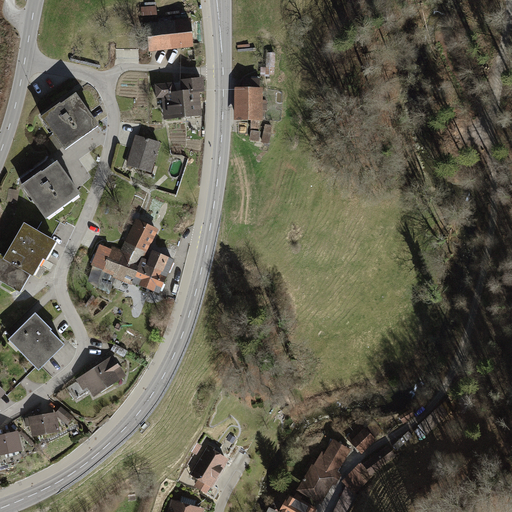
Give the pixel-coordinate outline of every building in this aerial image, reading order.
[(156,6),(141,7),(141,16),(157,15),(156,6)] [(190,20),(147,24),(149,51),(193,47),(190,20)] [(138,35),(116,35),(116,49),(138,49),(138,35)] [(147,45),(147,44),(146,43),(145,42),(143,42),(142,42),(141,43),(140,44),(139,45),(139,47),(140,48),(141,49),(142,50),(143,50),(144,50),(146,50),(147,49),(147,48),(148,46),(147,45)] [(275,53),(266,52),(265,74),(274,75),(275,53)] [(181,80),(182,91),(185,117),(202,116),(200,93),(205,93),(203,78),(190,79),(181,80)] [(260,79),(244,79),(243,89),(235,88),(235,120),(263,121),(263,88),(260,88),(260,79)] [(182,91),(175,92),(173,82),(164,83),(155,84),(156,98),(162,97),(164,119),(185,117),(182,91)] [(62,103),(43,117),(55,133),(64,146),(67,150),(102,124),(78,93),(63,104),(62,103)] [(251,131),(249,140),(259,142),(260,132),(251,131)] [(64,146),(55,133),(43,142),(52,154),(64,146)] [(271,134),(263,133),(262,143),(269,144),(271,134)] [(161,143),(136,136),(127,166),(152,173),(161,143)] [(83,194),(60,161),(44,172),(43,171),(24,185),(46,216),(48,219),(51,217),(83,194)] [(9,189),(7,201),(18,203),(20,191),(9,189)] [(48,219),(46,216),(38,229),(52,237),(61,223),(51,217),(48,219)] [(114,252),(101,246),(92,265),(105,270),(98,287),(110,293),(116,279),(134,287),(135,285),(163,297),(168,287),(172,276),(180,259),(153,247),(157,237),(160,230),(137,220),(122,253),(115,249),(114,252)] [(38,229),(26,223),(6,257),(1,254),(0,255),(0,280),(22,293),(32,275),(35,277),(45,259),(48,261),(60,242),(52,237),(38,229)] [(54,330),(37,313),(10,340),(37,367),(41,371),(66,345),(52,331),(54,330)] [(114,344),(111,351),(124,358),(128,351),(114,344)] [(113,357),(76,381),(83,391),(88,388),(95,398),(126,377),(113,357)] [(446,401),(437,410),(444,418),(454,410),(446,401)] [(285,406),(281,412),(286,416),(288,414),(286,413),(289,409),(285,406)] [(74,418),(61,408),(57,413),(70,423),(74,418)] [(411,410),(399,417),(404,424),(415,417),(411,410)] [(435,411),(420,426),(428,435),(444,420),(435,411)] [(57,413),(29,417),(33,436),(61,432),(57,413)] [(360,424),(346,438),(361,453),(383,431),(373,421),(366,429),(360,424)] [(19,431),(0,435),(0,456),(23,451),(19,431)] [(325,454),(322,452),(318,460),(312,456),(304,471),(307,473),(297,491),(321,504),(332,484),(336,486),(343,475),(339,473),(352,450),(333,440),(325,454)] [(198,443),(192,452),(196,455),(202,446),(198,443)] [(388,446),(364,464),(373,475),(396,457),(388,446)] [(226,461),(206,448),(189,475),(197,480),(193,486),(206,494),(226,461)] [(361,465),(344,483),(346,486),(356,495),(373,477),(361,465)] [(356,495),(346,486),(333,511),(349,511),(358,497),(356,495)] [(315,511),(317,510),(289,494),(278,511),(315,511)] [(171,500),(167,511),(204,511),(205,509),(171,500)]
